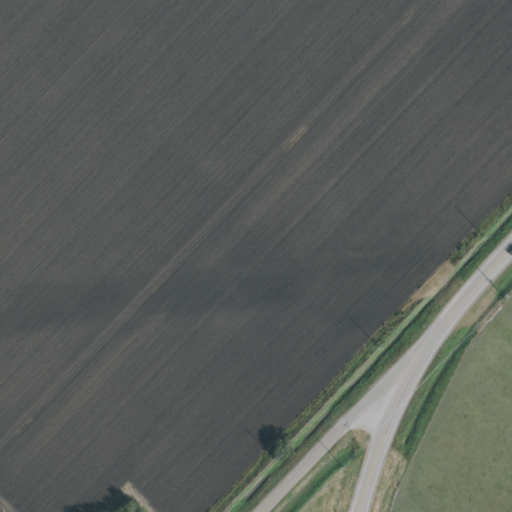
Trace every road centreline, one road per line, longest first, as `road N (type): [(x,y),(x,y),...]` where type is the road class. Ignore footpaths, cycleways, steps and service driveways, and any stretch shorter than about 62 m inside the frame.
road 1 (residential): [(260,511),(444,320)]
road 2 (tertiary): [(353,511),(394,403),(444,320)]
